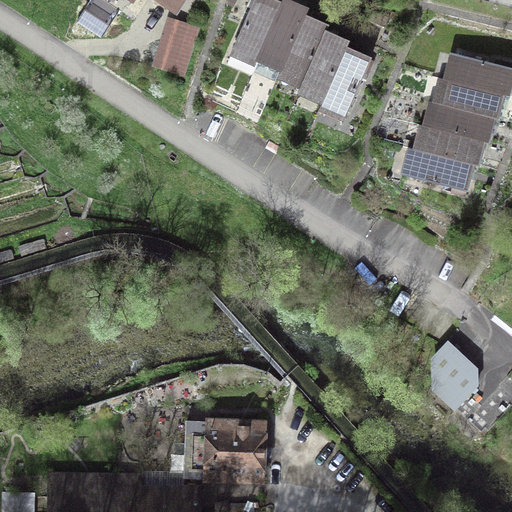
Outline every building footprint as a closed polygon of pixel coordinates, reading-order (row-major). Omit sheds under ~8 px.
[(154,0),(184,17),(194,0),(154,0)] [(254,48),(275,0),(248,0),(228,44),(251,54),(254,48)] [(300,6),(302,0),(275,0),(254,48),(276,58),(300,6)] [(323,21),(325,17),(300,6),(276,58),(274,64),(298,75),(323,21)] [(348,32),(323,21),(298,75),(296,81),(321,92),(345,39),(348,32)] [(174,27),(163,73),(192,80),(203,34),(174,27)] [(321,92),(319,97),(341,107),(367,49),(345,39),(321,92)] [(511,65),(464,56),(459,82),(511,93),(511,65)] [(511,93),(459,82),(452,81),(447,105),(511,119),(511,93)] [(511,119),(447,105),(441,104),(435,130),(503,145),(507,146),(511,124),(511,119)] [(435,130),(430,129),(424,155),(493,170),(497,171),(503,145),(435,130)] [(424,155),(419,154),(414,177),(488,193),(493,170),(424,155)] [(450,335),(415,369),(454,408),(480,383),(479,364),(450,335)] [(187,421),(185,477),(263,480),(264,452),(265,424),(187,421)] [(141,485),(49,486),(49,511),(141,511),(141,491),(141,485)] [(197,511),(197,490),(141,491),(141,511),(197,511)]
